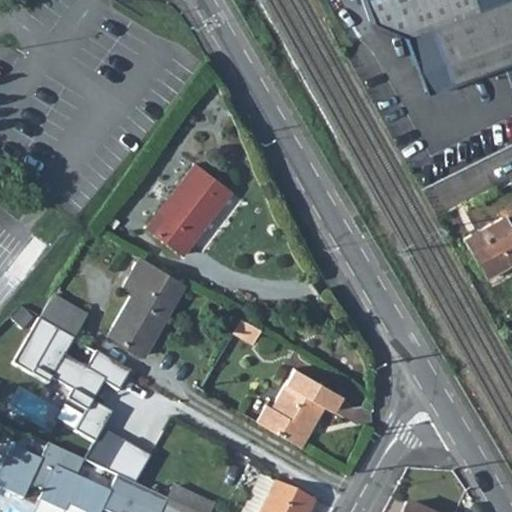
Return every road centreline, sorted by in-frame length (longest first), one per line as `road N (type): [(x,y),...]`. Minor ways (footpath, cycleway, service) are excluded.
road 1 (residential): [(200,0),(443,404)]
road 2 (unknown): [(352,507),(147,391)]
road 3 (residential): [(349,511),(400,431),(443,404)]
road 4 (residential): [(443,404),(504,511)]
